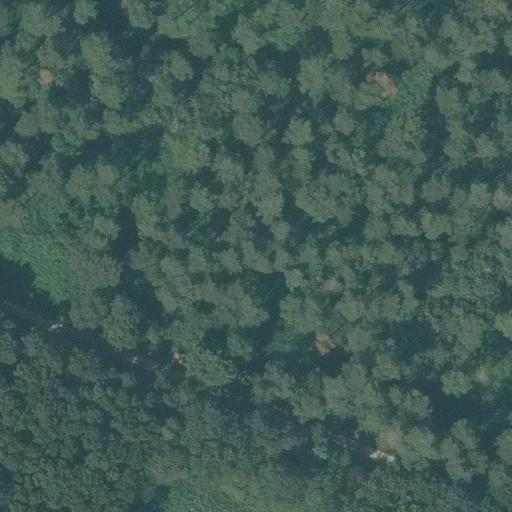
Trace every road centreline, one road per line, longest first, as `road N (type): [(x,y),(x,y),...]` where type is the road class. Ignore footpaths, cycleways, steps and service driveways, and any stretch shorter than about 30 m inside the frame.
road 1 (track): [(511,511),(0,314)]
road 2 (track): [(169,374),(320,0)]
